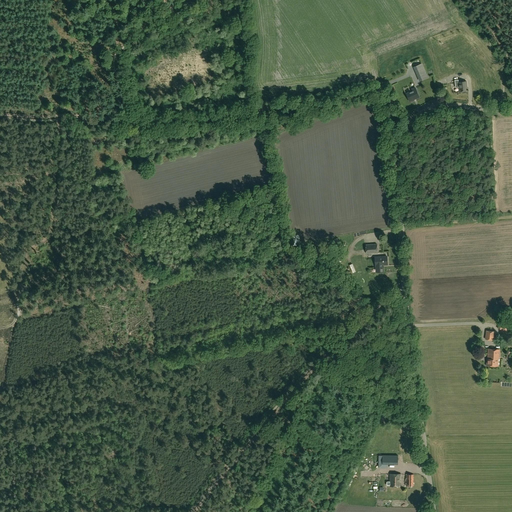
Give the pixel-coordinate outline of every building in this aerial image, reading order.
[(421,64),(414,67),(420,81),(427,78),(421,64)] [(467,87),(466,81),(458,82),(458,80),(455,80),(455,88),(459,87),(459,92),(466,91),(466,88),(467,87)] [(412,89),(413,91),(406,93),(409,100),(415,98),(416,98),(419,97),(415,88),(412,89)] [(377,253),(377,244),(366,245),(366,254),(377,253)] [(375,266),(376,266),(376,272),(383,272),(383,265),(387,265),(387,257),(375,258),(375,266)] [(341,261),(337,258),(330,264),(333,268),(341,261)] [(501,318),(498,329),(506,331),(509,320),(501,318)] [(485,339),(493,340),(494,332),(486,331),(485,339)] [(500,349),(488,349),(488,359),(487,359),(486,366),(498,366),(499,359),(500,349)] [(398,455),(383,455),(382,464),(398,464),(398,455)] [(391,481),(391,482),(387,482),(386,482),(386,485),(387,486),(391,486),(391,487),(399,487),(400,481),(401,481),(401,474),(390,474),(390,481),(391,481)]
